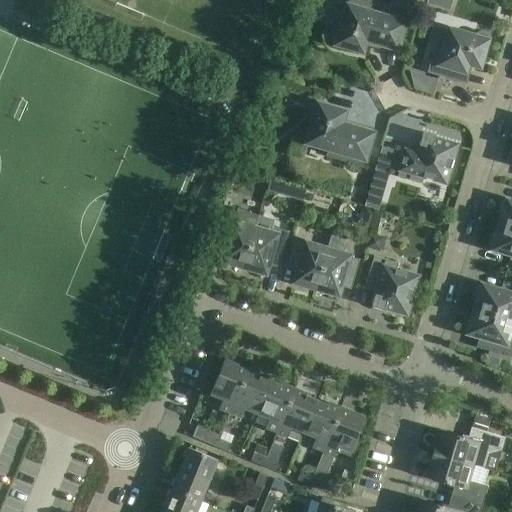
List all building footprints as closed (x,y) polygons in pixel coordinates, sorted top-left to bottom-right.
[(330,34),(329,37),(329,40),(331,43),(334,45),(346,48),(346,47),(361,52),(364,40),(396,49),(406,14),(369,4),(357,0),(346,0),(345,5),(338,30),(335,30),(332,31),(330,34)] [(406,0),(404,7),(419,11),(422,0),(406,0)] [(472,36),(447,29),(441,51),(433,48),(426,73),(460,83),(466,63),(478,67),(482,52),(483,53),(487,41),(487,37),(485,34),(483,32),(480,31),(476,32),(474,33),(472,36)] [(436,79),(405,70),(410,88),(432,94),(436,79)] [(361,168),(371,133),(339,124),(343,112),(328,108),(329,106),(317,103),(313,103),(310,104),(308,107),(307,110),(308,113),(309,116),(312,118),(305,142),(327,149),(324,157),(361,168)] [(444,183),(455,145),(433,138),(434,136),(421,132),(415,154),(404,150),(396,176),(396,175),(396,177),(420,184),(422,177),(444,183)] [(373,169),(370,180),(384,184),(387,173),(373,169)] [(270,180),(267,191),(278,194),(281,183),(270,180)] [(352,188),(349,199),(361,202),(364,191),(352,188)] [(511,228),(511,202),(502,199),(500,201),(498,204),(497,207),(497,210),(498,213),(501,214),(498,224),(511,228)] [(364,208),(358,226),(369,230),(375,211),(364,208)] [(253,228),(242,267),(252,269),(251,272),(263,275),(268,259),(279,263),(288,232),(271,227),(269,223),(267,220),(264,218),(260,216),(257,215),(253,228)] [(253,228),(232,222),(232,223),(221,220),(214,244),(225,247),(220,263),(232,266),(232,264),(242,267),(253,228)] [(511,228),(498,224),(495,233),(493,232),(490,235),(488,237),(488,240),(487,243),(489,247),(511,254),(511,263),(511,266),(511,228)] [(369,234),(366,247),(379,251),(383,238),(369,234)] [(325,249),(315,288),(324,291),(324,293),(335,297),(340,281),(351,284),(358,260),(347,257),(347,256),(341,254),(343,248),(342,244),(339,241),(336,239),(333,237),(329,236),(325,249)] [(315,288),(325,249),(305,243),(304,244),(293,241),(286,265),(297,268),(293,284),(304,287),(305,285),(315,288)] [(405,315),(416,276),(395,270),(397,263),(372,256),(372,257),(365,282),(376,286),(370,307),(382,310),(383,308),(405,315)] [(473,292),(473,295),(474,298),(476,299),(473,309),(482,312),(511,320),(511,282),(507,281),(504,291),(480,285),(478,284),(475,286),(474,289),(473,292)] [(463,325),(463,328),(464,332),(466,332),(490,340),(486,350),(511,357),(511,352),(511,320),(482,312),(473,309),(470,318),(468,317),(465,320),(464,322),(463,325)] [(228,414),(246,369),(222,359),(208,395),(220,400),(217,409),(228,414)] [(255,414),(269,378),(246,369),(228,414),(239,418),(243,409),(255,414)] [(274,433),(292,388),(269,378),(255,414),(267,419),(263,428),(274,433)] [(301,433),(316,398),(292,388),(274,433),(286,438),(290,428),(301,433)] [(321,452),(339,407),(316,398),(301,433),(314,438),(310,447),(321,452)] [(339,407),(321,452),(332,457),(334,451),(348,456),(349,456),(350,456),(351,456),(352,455),(353,454),(360,438),(355,436),(363,417),(339,407)] [(214,447),(218,438),(220,435),(195,425),(191,437),(214,447)] [(435,443),(431,455),(473,467),(473,465),(482,467),(486,452),(499,449),(503,437),(493,434),(470,427),(467,438),(453,435),(441,431),(437,443),(435,443)] [(218,438),(214,447),(226,451),(230,443),(218,438)] [(178,468),(208,480),(217,460),(187,448),(178,468)] [(261,465),(264,457),(252,452),(249,461),(261,465)] [(430,467),(427,477),(453,485),(449,497),(471,503),(480,506),(481,505),(487,486),(469,481),(473,467),(431,455),(428,466),(430,467)] [(264,457),(261,465),(272,470),(275,462),(264,457)] [(201,499),(208,480),(178,468),(170,487),(201,499)] [(261,487),(266,475),(258,472),(253,484),(261,487)] [(307,485),(310,478),(298,474),(295,480),(307,485)] [(310,478),(307,485),(319,490),(322,483),(310,478)] [(253,484),(248,496),(257,499),(261,487),(253,484)] [(174,511),(195,511),(201,499),(170,487),(162,507),(174,511)] [(262,505),(269,509),(274,497),(266,494),(262,505)] [(414,511),(478,511),(480,506),(471,503),(449,497),(446,507),(420,500),(416,511),(414,511)] [(313,511),(348,511),(349,509),(317,500),(313,511)]
